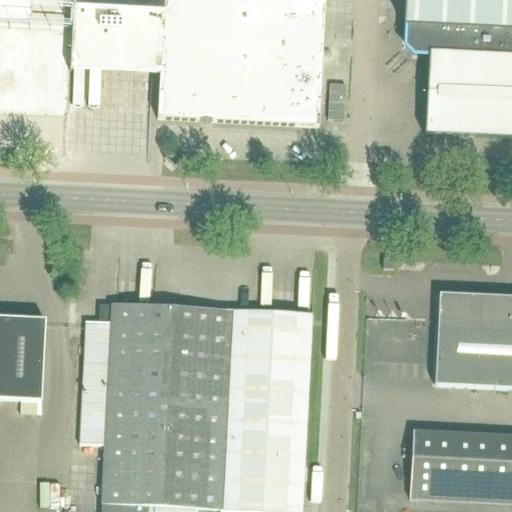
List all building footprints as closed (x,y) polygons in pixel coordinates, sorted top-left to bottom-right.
[(324,0),(72,0),(69,74),(70,74),(71,54),(160,59),(157,123),(318,131),(324,0)] [(511,0),(404,0),(403,30),(406,30),(405,49),(413,58),(427,58),(423,138),(511,142),(511,0)] [(392,263),(382,262),(381,272),(392,273),(392,263)] [(124,272),(124,297),(134,297),(135,273),(124,272)] [(434,389),(511,393),(511,301),(492,300),(438,298),(434,389)] [(301,511),(311,319),(111,309),(99,309),(98,326),(85,326),(79,449),(104,450),(101,508),(100,511),(301,511)] [(0,404),(40,406),(44,325),(0,322),(0,404)] [(408,503),(511,507),(511,446),(411,442),(408,503)]
